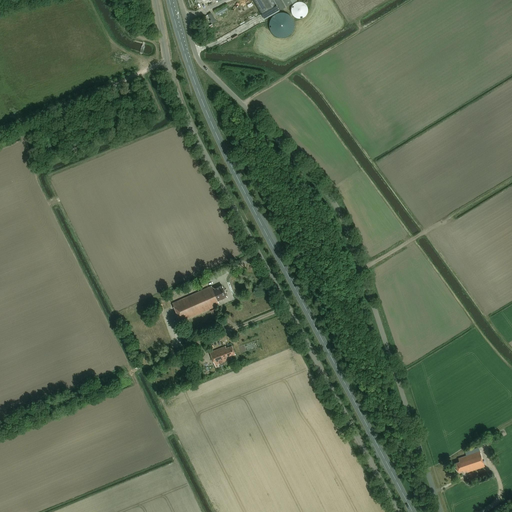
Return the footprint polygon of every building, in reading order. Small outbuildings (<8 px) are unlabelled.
[(264,20),(280,11),(293,4),(290,0),(253,0),(261,14),(264,20)] [(300,2),(299,2),(298,2),(297,2),(296,3),(295,3),(294,4),(293,5),(292,6),(292,7),(291,8),(291,9),(291,11),(291,12),(292,13),(292,14),(292,15),(293,16),(294,16),(294,17),(295,18),(296,18),(297,18),(298,19),(299,19),(301,19),(302,19),(303,18),(304,18),(305,17),(306,16),(307,15),(307,14),(308,13),(308,12),(308,11),(308,10),(308,9),(308,8),(308,7),(307,6),(306,5),(306,4),(305,4),(304,3),(303,2),(302,2),(301,2),(300,2)] [(216,21),(211,13),(208,15),(213,23),(216,21)] [(269,24),(269,25),(269,26),(269,28),(269,29),(270,30),(270,31),(271,33),(272,34),(273,35),(274,36),(275,36),(277,37),(278,38),(280,38),(281,38),(282,38),(284,38),(285,38),(286,37),(287,37),(288,36),(289,36),(290,35),(291,34),(292,33),(293,32),(293,30),(294,29),(294,28),(294,26),(294,25),(294,23),(294,22),(293,20),(293,19),(292,18),(291,17),(290,16),(289,15),(288,15),(287,14),(286,14),(285,13),(284,13),(282,13),(281,13),(280,13),(278,13),(277,14),(275,14),(274,15),(273,16),(272,17),(271,18),(270,19),(270,20),(269,22),(269,23),(269,24)] [(211,287),(172,304),(180,322),(209,310),(209,309),(213,307),(213,306),(219,304),(217,301),(227,297),(222,286),(215,289),(212,287),(211,287)] [(231,357),(235,355),(232,346),(226,349),(225,347),(210,353),(215,366),(232,359),(231,357)] [(466,456),(458,458),(459,462),(455,463),(458,472),(463,470),(464,472),(467,471),(468,472),(481,468),(482,470),(485,469),(478,448),(465,452),(466,456)]
